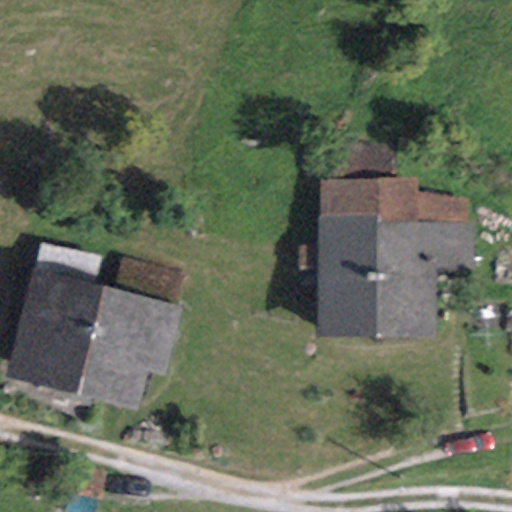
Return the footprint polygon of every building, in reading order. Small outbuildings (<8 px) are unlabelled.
[(331,145),(330,187),(394,189),(395,147),(331,145)] [(411,247),(410,233),(409,194),(408,189),(394,189),(330,187),(325,243),(325,247),(377,247),(411,247)] [(472,202),(409,194),(410,233),(470,233),(472,202)] [(470,268),(470,233),(410,233),(411,247),(377,247),(377,333),(429,333),(429,268),(470,268)] [(325,269),(326,333),(377,333),(377,247),(325,247),(325,243),(302,243),(302,269),(325,269)] [(39,339),(31,373),(82,386),(106,294),(93,290),(100,267),(42,252),(21,334),(39,339)] [(125,263),(117,296),(106,294),(82,386),(132,399),(141,365),(158,369),(182,277),(125,263)]
